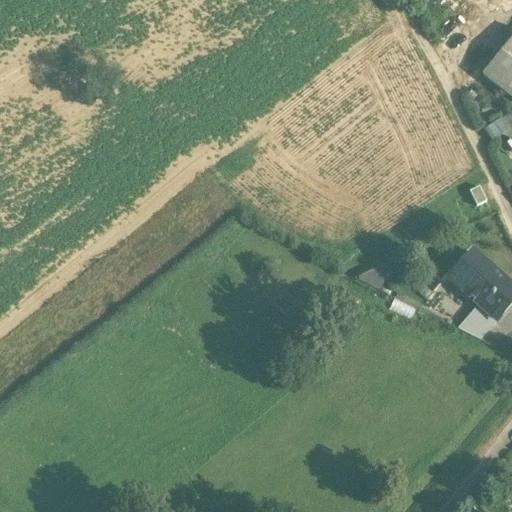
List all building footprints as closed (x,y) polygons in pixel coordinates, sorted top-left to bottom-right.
[(511,40),(481,78),(511,102),(511,40)] [(511,114),(493,129),(501,139),(506,136),(511,144),(511,114)] [(487,203),(479,189),(470,194),(478,208),(487,203)] [(511,303),(511,290),(471,252),(447,278),(479,307),(495,322),(511,303)] [(495,322),(479,307),(458,329),(479,340),(495,322)] [(501,511),(488,495),(474,506),(478,511),(501,511)]
